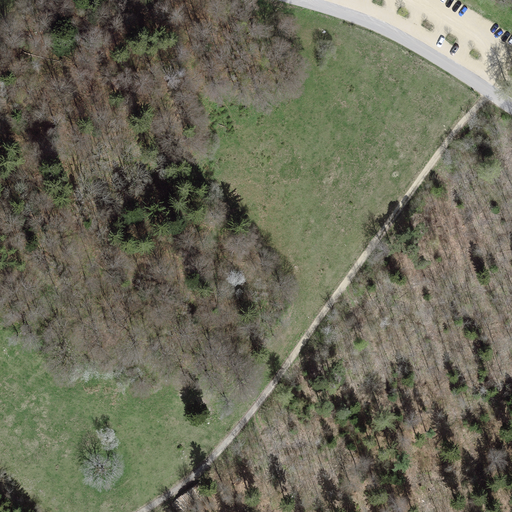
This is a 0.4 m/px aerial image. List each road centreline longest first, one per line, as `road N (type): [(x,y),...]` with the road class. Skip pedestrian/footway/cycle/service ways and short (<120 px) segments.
road 1 (track): [(142,511),(198,476),(236,435),(468,114),(490,96)]
road 2 (residential): [(298,0),(379,24),(511,107)]
